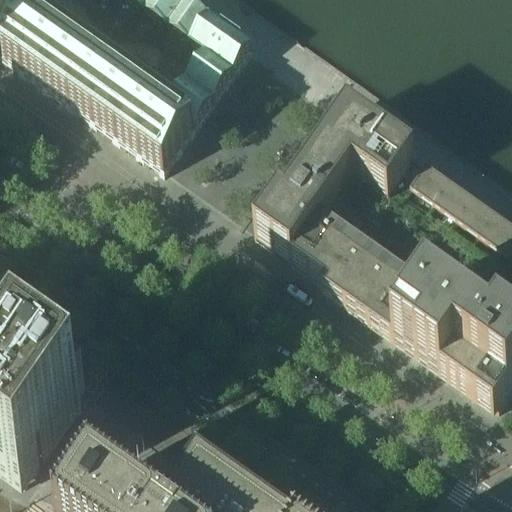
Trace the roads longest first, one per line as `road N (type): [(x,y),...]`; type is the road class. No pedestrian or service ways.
road 1 (secondary): [(490,511),(0,173)]
road 2 (secondary): [(0,264),(341,511)]
